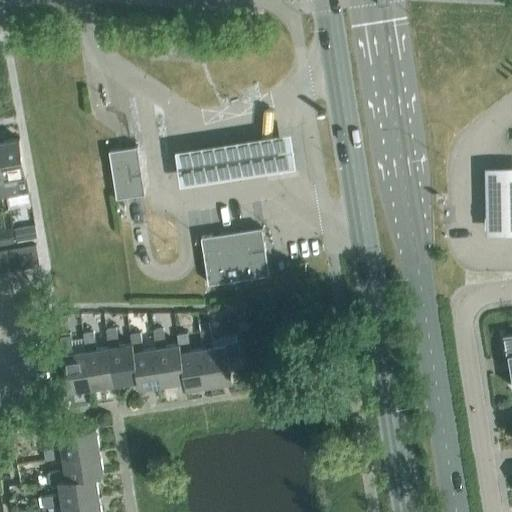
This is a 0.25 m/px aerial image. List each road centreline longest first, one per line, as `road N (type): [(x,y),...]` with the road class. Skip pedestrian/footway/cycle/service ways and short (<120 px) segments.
road 1 (primary): [(334,34),(410,511)]
road 2 (primary): [(458,511),(391,102)]
road 3 (residential): [(495,511),(462,317),(482,293),(511,288)]
